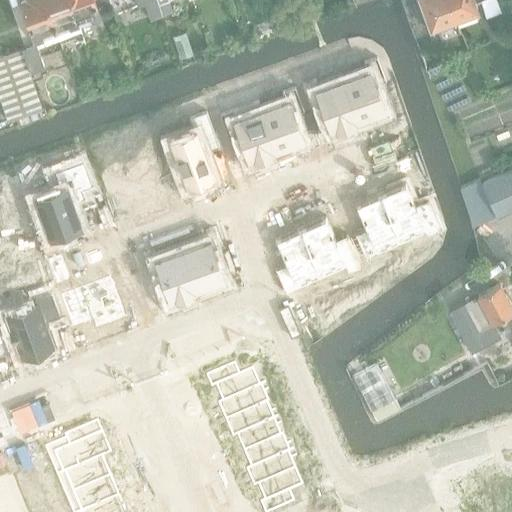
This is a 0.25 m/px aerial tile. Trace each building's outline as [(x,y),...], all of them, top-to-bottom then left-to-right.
[(45,0),(20,0),(33,36),(35,41),(36,41),(41,54),(62,46),(59,37),(56,28),(45,0)] [(71,0),(45,0),(56,28),(59,37),(62,46),(85,38),(81,29),(78,20),(71,0)] [(71,0),(78,20),(81,29),(85,38),(106,30),(100,13),(97,4),(108,0),(71,0)] [(109,0),(114,12),(137,4),(144,2),(149,17),(162,13),(157,0),(109,0)] [(157,0),(162,13),(163,13),(172,10),(168,0),(157,0)] [(401,0),(409,21),(414,36),(432,30),(434,36),(438,35),(439,40),(457,34),(451,16),(453,16),(447,0),(401,0)] [(447,0),(453,16),(476,8),(474,2),(473,0),(447,0)] [(473,0),(474,2),(479,0),(480,0),(485,17),(501,11),(501,10),(497,0),(473,0)] [(185,31),(173,35),(180,57),(192,53),(185,31)] [(35,41),(23,46),(31,68),(44,63),(41,54),(36,41),(35,41)] [(0,53),(0,94),(9,119),(16,116),(19,123),(48,112),(45,105),(42,106),(21,46),(0,53)] [(343,78),(342,78),(357,120),(383,110),(374,83),(385,79),(376,55),(363,60),(367,69),(343,78)] [(315,77),(302,82),(311,109),(323,105),(331,129),(336,127),(338,133),(356,127),(354,121),(357,120),(342,78),(343,78),(342,73),(317,82),(315,77)] [(261,107),(260,108),(275,149),(301,140),(292,113),(303,109),(294,85),(281,90),(285,99),(261,107)] [(258,98),(220,112),(228,136),(240,132),(249,159),(275,149),(260,108),(261,107),(258,98)] [(194,131),(169,140),(185,184),(188,183),(189,185),(211,177),(210,175),(212,175),(204,150),(219,145),(206,109),(189,116),(194,131)] [(60,187),(36,196),(51,236),(57,234),(59,237),(74,231),(72,228),(79,226),(70,201),(83,197),(80,188),(91,184),(83,160),(53,171),(60,187)] [(495,215),(511,207),(511,166),(480,182),(495,215)] [(405,180),(380,191),(401,241),(424,231),(426,234),(440,228),(427,198),(415,204),(405,180)] [(0,252),(27,243),(8,190),(0,193),(0,252)] [(380,191),(355,202),(366,228),(354,233),(365,257),(401,241),(380,191)] [(325,215),(300,226),(321,275),(344,265),(347,271),(360,266),(346,233),(335,238),(325,215)] [(206,239),(182,247),(197,289),(223,279),(212,253),(224,248),(215,224),(203,229),(206,239)] [(300,226),(275,237),(286,263),(274,268),(285,291),(321,275),(300,226)] [(154,247),(141,252),(150,276),(161,271),(171,298),(197,289),(182,247),(157,256),(154,247)] [(56,285),(70,279),(61,253),(46,259),(56,285)] [(110,274),(59,292),(71,327),(92,319),(95,328),(126,317),(110,274)] [(511,307),(499,283),(449,310),(471,350),(499,335),(492,321),(511,310),(511,307)] [(36,303),(6,314),(12,330),(10,330),(14,341),(16,341),(22,356),(53,345),(44,321),(59,315),(50,291),(33,297),(36,303)] [(440,383),(472,366),(465,352),(432,369),(440,383)] [(234,361),(205,374),(210,386),(215,384),(221,399),(222,400),(260,384),(259,383),(252,366),(239,372),(234,361)] [(375,361),(352,373),(376,419),(399,407),(375,361)] [(221,399),(217,401),(224,419),(267,400),(267,401),(269,401),(261,382),(259,383),(260,384),(222,400),(221,399)] [(267,400),(224,419),(232,436),(236,434),(236,433),(274,417),(267,401),(267,400)] [(206,403),(192,408),(195,416),(209,410),(206,403)] [(192,408),(179,414),(182,421),(195,416),(192,408)] [(274,417),(236,433),(236,434),(243,450),(281,433),(274,417)] [(68,444),(53,450),(62,472),(63,471),(102,454),(102,455),(111,451),(97,418),(63,433),(68,444)] [(149,425),(136,431),(139,438),(152,432),(149,425)] [(152,432),(139,438),(142,445),(155,440),(152,432)] [(281,433),(243,450),(249,465),(250,466),(288,450),(289,451),(290,451),(282,432),(281,433)] [(220,436),(206,441),(209,449),(223,443),(220,436)] [(206,441),(193,447),(196,454),(209,449),(206,441)] [(249,465),(245,467),(253,486),(257,484),(257,483),(295,466),(289,451),(288,450),(250,466),(249,465)] [(102,454),(63,471),(72,490),(110,474),(102,455),(102,454)] [(166,465),(152,470),(155,478),(169,472),(166,465)] [(295,466),(257,483),(257,484),(264,499),(259,501),(264,511),(268,511),(294,501),(290,490),(303,484),(295,466)] [(234,469),(220,475),(223,482),(237,476),(234,469)] [(169,472),(155,478),(158,485),(172,479),(169,472)] [(110,474),(72,490),(79,509),(80,510),(119,494),(110,474)] [(220,475),(207,480),(210,488),(223,482),(220,475)] [(0,511),(15,506),(16,507),(17,507),(8,485),(0,488),(0,511)] [(79,509),(78,510),(78,511),(126,511),(119,494),(80,510),(79,509)] [(229,495),(216,500),(219,508),(232,502),(229,495)]
